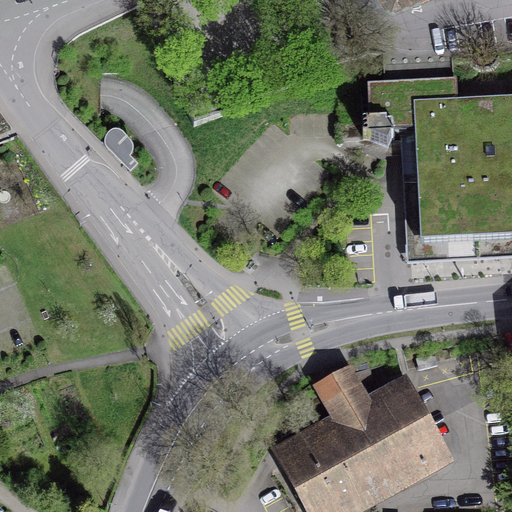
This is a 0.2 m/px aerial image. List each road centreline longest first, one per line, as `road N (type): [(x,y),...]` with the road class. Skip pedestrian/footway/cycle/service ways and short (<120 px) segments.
road 1 (residential): [(0,47),(37,117),(174,269),(244,365)]
road 2 (primary): [(511,299),(318,328),(244,365)]
road 3 (primary): [(244,365),(190,426),(152,511)]
road 4 (residential): [(359,0),(370,14),(391,20),(511,0)]
